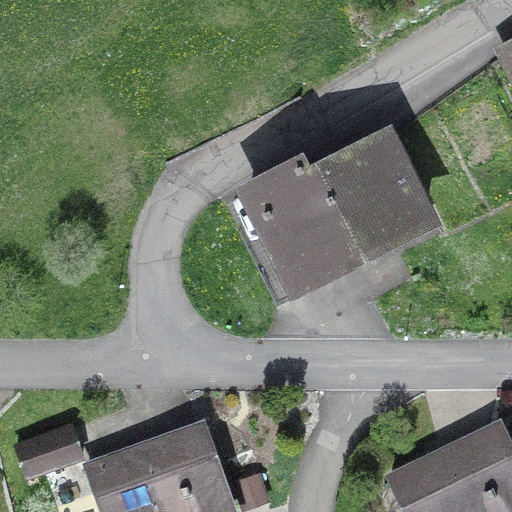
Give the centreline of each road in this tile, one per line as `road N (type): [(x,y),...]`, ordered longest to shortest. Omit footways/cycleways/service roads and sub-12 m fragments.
road 1 (residential): [(149,365),(159,252),(198,174),(342,101),(505,0)]
road 2 (residential): [(362,362),(149,365)]
road 3 (residential): [(362,362),(323,472),(318,511)]
road 4 (residential): [(149,365),(0,367)]
road 5 (residential): [(511,361),(362,362)]
